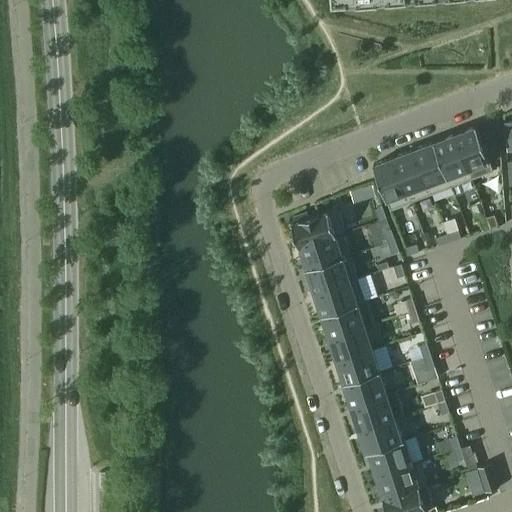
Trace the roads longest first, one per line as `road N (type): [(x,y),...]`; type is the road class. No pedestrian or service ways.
road 1 (residential): [(511,84),(282,171),(263,189),(363,511)]
road 2 (secondary): [(51,0),(64,232),(65,511)]
